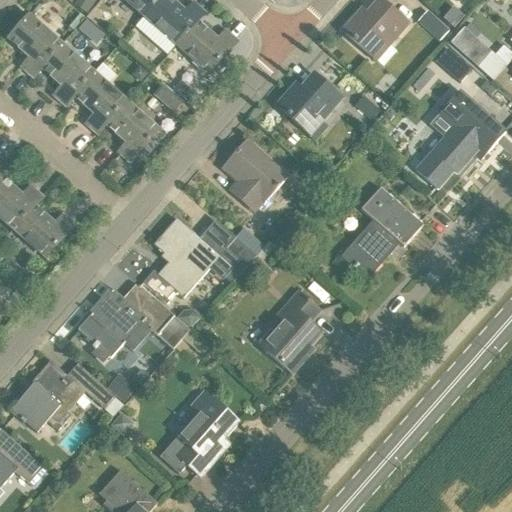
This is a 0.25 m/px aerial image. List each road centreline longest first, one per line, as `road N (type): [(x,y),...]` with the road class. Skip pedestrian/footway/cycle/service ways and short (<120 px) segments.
road 1 (residential): [(224,511),(511,187)]
road 2 (secondary): [(340,511),(511,317)]
road 3 (residential): [(129,220),(289,36)]
road 4 (residential): [(0,368),(129,220)]
road 5 (residential): [(129,220),(0,102)]
